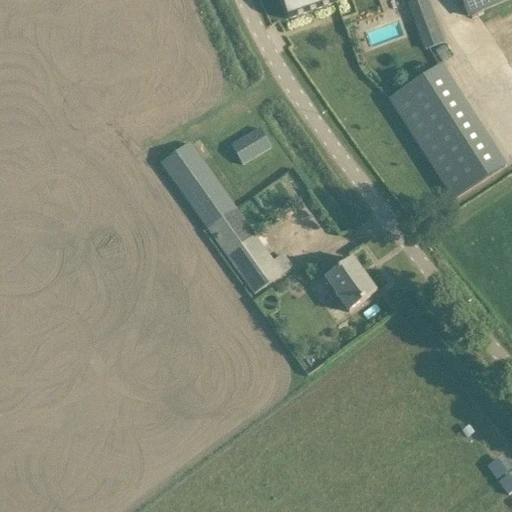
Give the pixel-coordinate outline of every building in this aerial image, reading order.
[(334,0),(281,0),(289,21),(336,4),(334,0)] [(511,0),(460,0),(468,19),(511,0)] [(444,45),(438,30),(420,36),(425,51),(444,45)] [(505,169),(440,68),(389,101),(454,202),(505,169)] [(260,130),(232,147),(243,167),(271,150),(260,130)] [(163,164),(161,166),(207,231),(236,211),(189,145),(172,157),(163,164)] [(236,211),(207,231),(226,258),(255,238),(253,235),(236,211)] [(352,260),(336,272),(326,279),(350,313),(360,306),(376,294),(352,260)] [(455,488),(478,469),(466,455),(478,444),(456,418),(447,425),(441,418),(427,429),(433,437),(418,449),(440,476),(443,473),(455,488)]
